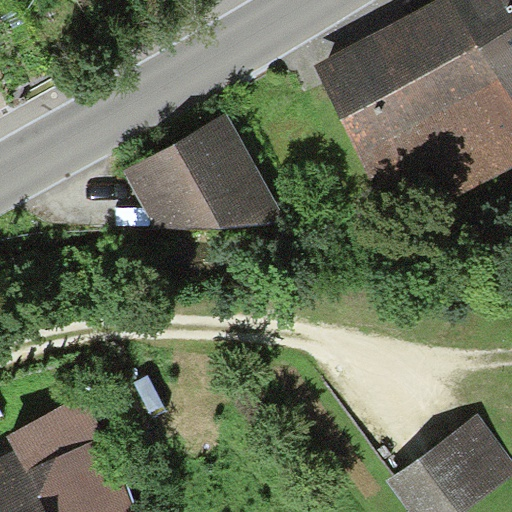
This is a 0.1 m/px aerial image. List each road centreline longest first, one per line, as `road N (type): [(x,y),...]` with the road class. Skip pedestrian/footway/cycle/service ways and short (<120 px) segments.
road 1 (track): [(511,357),(476,361),(139,330),(61,336),(0,354)]
road 2 (secondary): [(307,0),(0,179)]
